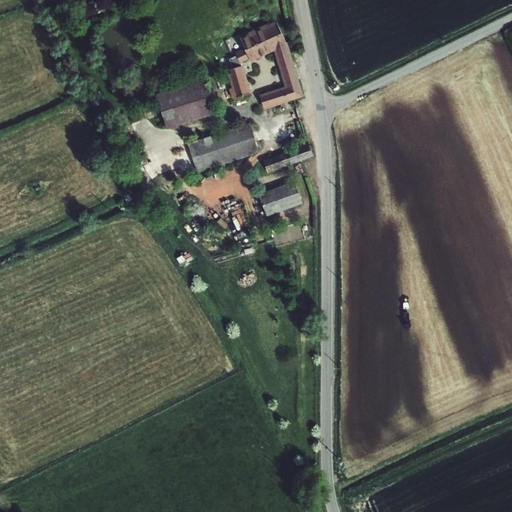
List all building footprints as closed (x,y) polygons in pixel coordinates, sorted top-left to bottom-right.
[(274,51),(285,87),(260,95),(265,110),(290,102),(290,101),(304,97),(299,77),(296,68),(296,67),(288,42),(287,43),(277,21),(268,25),(267,24),(248,33),(249,33),(240,38),(245,48),(236,53),(237,55),(230,59),(233,69),(227,71),(232,88),(229,89),(233,99),(252,93),(244,65),(242,66),(241,64),(250,59),(251,62),(274,51)] [(156,94),(167,129),(218,113),(207,78),(156,94)] [(198,174),(261,152),(251,123),(188,144),(198,174)] [(268,174),(314,157),(309,144),(264,161),(268,174)] [(267,217),(304,204),(296,181),(259,195),(267,217)]
